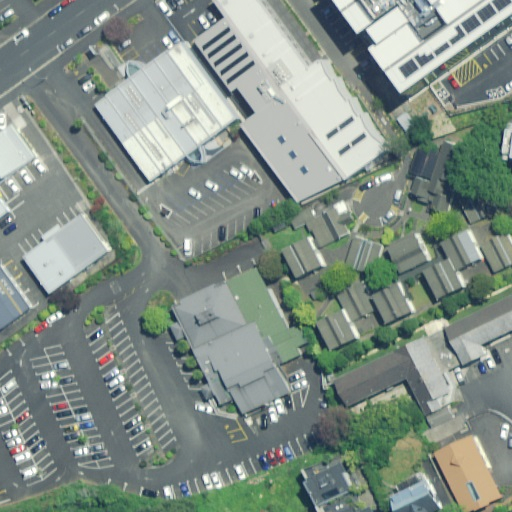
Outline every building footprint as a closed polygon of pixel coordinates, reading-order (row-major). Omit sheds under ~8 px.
[(354,119),(272,0),(232,0),(230,1),(325,139),(354,119)] [(233,52),(205,12),(175,33),(202,73),(233,52)] [(237,122),(181,44),(96,106),(152,183),(237,122)] [(417,131),(406,113),(396,120),(407,137),(417,131)] [(339,178),(297,118),(271,136),(313,196),(339,178)] [(0,185),(36,161),(13,128),(0,136),(0,220),(11,213),(0,197),(0,185)] [(453,215),(475,153),(444,142),(421,204),(453,215)] [(507,215),(494,185),(468,197),(481,227),(507,215)] [(354,216),(346,199),(314,214),(311,207),(289,218),(294,229),(308,223),(319,248),(348,234),(342,221),(354,216)] [(113,255),(88,217),(26,259),(51,296),(113,255)] [(496,265),(483,235),(456,246),(470,276),(496,265)] [(511,271),(511,235),(490,245),(504,275),(511,271)] [(379,277),(391,246),(364,236),(352,266),(379,277)] [(323,267),(310,237),(283,248),(297,278),(323,267)] [(440,267),(427,237),(400,249),(414,279),(440,267)] [(34,314),(0,264),(0,325),(5,333),(34,314)] [(476,294),(462,264),(436,275),(449,305),(476,294)] [(267,271),(237,283),(183,306),(225,405),(242,398),(249,414),(297,393),(288,371),(306,363),(267,271)] [(386,315),(373,285),(346,296),(360,326),(386,315)] [(328,294),(325,286),(309,293),(312,301),(328,294)] [(421,318),(408,288),(381,300),(395,330),(421,318)] [(511,347),(511,307),(457,332),(471,365),(511,347)] [(366,345),(353,315),(326,327),(340,357),(366,345)] [(462,403),(437,345),(347,385),(359,411),(420,385),(433,415),(462,403)] [(511,492),(488,440),(448,457),(472,511),(485,511),(511,500),(511,492)] [(382,511),(362,467),(325,483),(338,511),(382,511)] [(457,511),(443,480),(403,497),(410,511),(457,511)]
